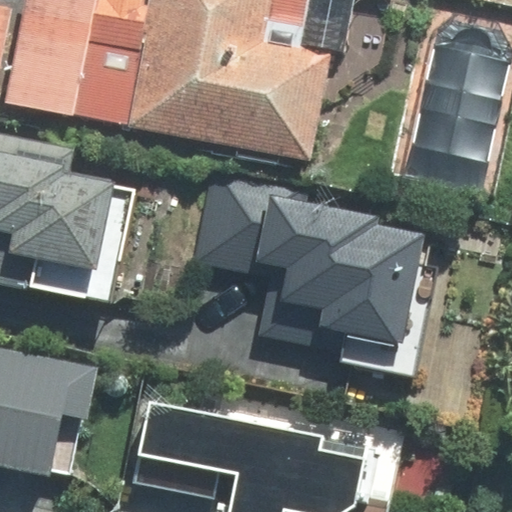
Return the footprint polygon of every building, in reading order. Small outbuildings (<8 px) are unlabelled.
[(23,0),(21,16),(0,11),(0,119),(66,132),(91,6),(60,0),(23,0)] [(254,56),(263,0),(144,0),(120,131),(305,164),(322,68),(254,56)] [(0,287),(12,289),(9,309),(105,323),(108,303),(121,210),(52,200),(58,159),(0,150),(0,287)] [(194,272),(264,280),(257,343),(394,360),(407,254),(410,232),(305,219),(308,196),(241,188),(238,209),(202,205),(194,272)] [(0,482),(35,487),(59,490),(65,442),(81,444),(90,372),(51,367),(0,360),(0,482)] [(343,511),(349,480),(306,472),(311,448),(136,415),(126,470),(122,491),(213,509),(212,511),(343,511)]
